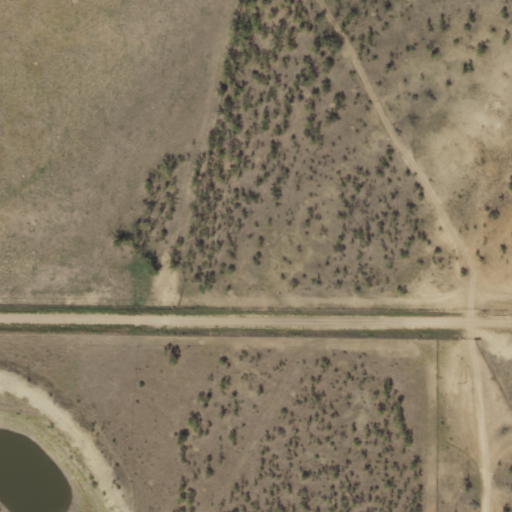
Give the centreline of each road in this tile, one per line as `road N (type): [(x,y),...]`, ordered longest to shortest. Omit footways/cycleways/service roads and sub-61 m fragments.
road 1 (residential): [(511,329),(0,325)]
road 2 (residential): [(491,511),(457,329)]
